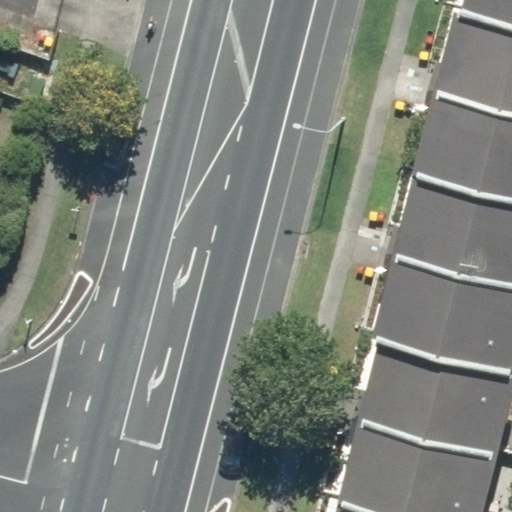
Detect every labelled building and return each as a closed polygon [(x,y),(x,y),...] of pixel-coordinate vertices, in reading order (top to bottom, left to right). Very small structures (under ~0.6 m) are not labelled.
[(511,0),(461,0),(460,6),(511,19),(511,0)] [(511,19),(460,6),(438,90),(511,109),(511,19)] [(511,109),(438,90),(417,172),(511,195),(511,109)] [(511,195),(417,172),(396,256),(511,286),(511,195)] [(511,286),(396,256),(375,337),(511,371),(511,286)] [(511,371),(375,337),(355,416),(511,456),(511,371)] [(511,511),(511,456),(355,416),(335,492),(412,511),(511,511)] [(412,511),(335,492),(330,511),(412,511)]
